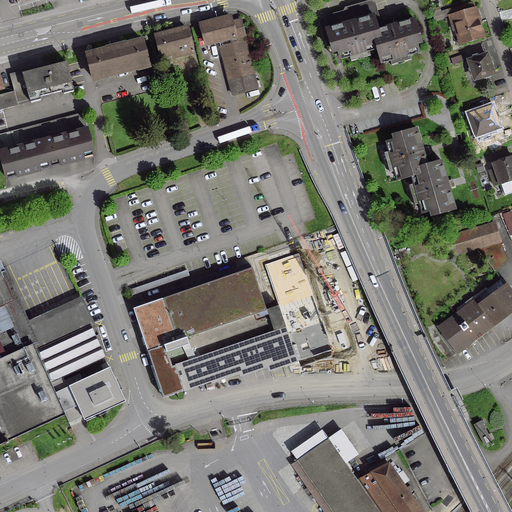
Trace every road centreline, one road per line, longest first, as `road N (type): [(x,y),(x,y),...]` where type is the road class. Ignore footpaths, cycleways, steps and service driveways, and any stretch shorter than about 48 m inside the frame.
road 1 (residential): [(311,104),(108,177),(90,193),(90,242),(152,425)]
road 2 (primary): [(490,511),(356,227),(311,104)]
road 3 (unclassified): [(152,425),(285,392),(463,380)]
road 4 (unclassified): [(0,497),(152,425)]
road 5 (unknown): [(412,0),(430,55),(417,99),(453,137)]
road 6 (primary): [(13,39),(155,0)]
